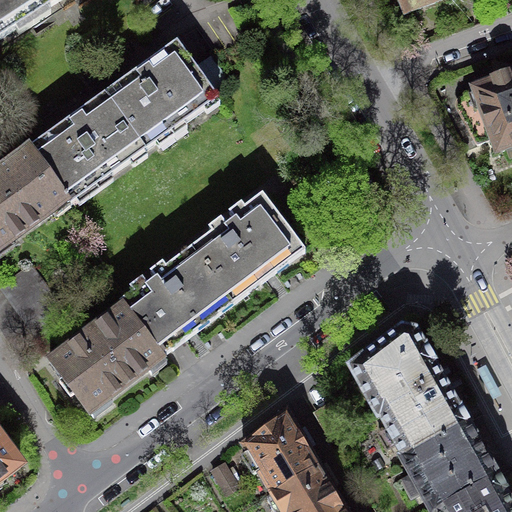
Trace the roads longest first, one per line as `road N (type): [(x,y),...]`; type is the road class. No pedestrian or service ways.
road 1 (residential): [(83,488),(396,251),(452,245)]
road 2 (residential): [(360,83),(452,245)]
road 3 (residential): [(360,83),(511,27)]
road 4 (residential): [(0,352),(83,488)]
road 5 (residential): [(452,245),(511,361)]
